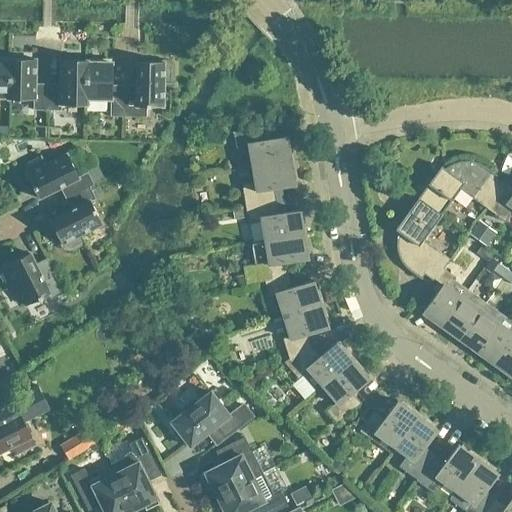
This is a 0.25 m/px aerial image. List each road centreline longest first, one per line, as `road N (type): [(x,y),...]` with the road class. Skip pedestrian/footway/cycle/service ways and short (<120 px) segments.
road 1 (tertiary): [(511,428),(378,329),(362,300),(332,127)]
road 2 (residential): [(511,113),(480,108),(332,127)]
road 3 (tertiary): [(332,127),(311,57),(264,0)]
